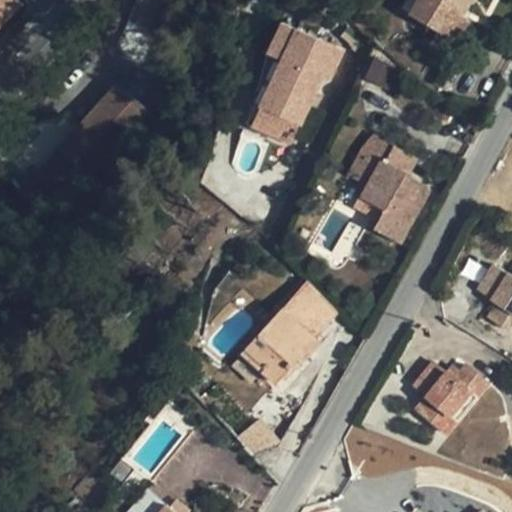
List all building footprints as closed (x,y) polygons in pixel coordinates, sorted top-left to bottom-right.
[(19,0),(0,0),(0,27),(23,4),(19,0)] [(420,0),(411,15),(455,42),(469,20),(463,17),(457,12),(464,0),(420,0)] [(473,0),(464,0),(457,12),(463,17),(473,0)] [(288,60),(303,31),(287,23),(272,53),(288,60)] [(333,84),(348,54),(303,31),(288,60),(264,108),(302,128),(326,80),(333,84)] [(144,56),(120,83),(148,113),(174,84),(144,56)] [(120,83),(117,86),(148,113),(120,83)] [(61,208),(148,113),(117,86),(31,180),(61,208)] [(302,128),(264,108),(257,122),(296,141),(302,128)] [(385,161),(393,146),(372,134),(363,148),(349,174),(368,184),(382,159),(385,161)] [(416,158),(393,146),(385,161),(407,172),(408,173),(416,158)] [(404,177),(407,172),(385,161),(382,159),(368,184),(361,196),(360,195),(354,206),(368,214),(374,204),(384,210),(374,228),(400,244),(429,192),(404,177)] [(511,275),(511,277),(489,263),(472,289),(490,301),(480,315),(501,329),(511,312),(511,275)] [(307,280),(283,307),(316,338),(317,339),(334,310),(307,280)] [(302,363),(307,358),(302,354),(316,338),(283,307),(246,348),(266,367),(262,371),(275,383),(293,363),(297,359),(302,363)] [(321,343),(317,339),(316,338),(302,354),(307,358),(321,343)] [(266,367),(246,348),(242,352),(262,371),(266,367)] [(302,363),(297,359),(293,363),(298,368),(302,363)] [(488,375),(465,360),(460,369),(454,377),(445,370),(433,362),(417,386),(430,395),(420,410),(439,422),(448,409),(454,413),(470,388),(477,392),(488,375)] [(450,362),(445,370),(454,377),(460,369),(450,362)] [(452,430),(477,392),(470,388),(454,413),(448,409),(439,422),(452,430)] [(161,412),(155,407),(146,419),(151,423),(161,412)] [(239,439),(254,455),(278,445),(280,443),(261,420),(239,439)] [(136,469),(123,457),(114,469),(127,480),(136,469)] [(159,511),(167,504),(149,488),(128,511),(159,511)] [(475,511),(463,499),(448,511),(445,511),(444,511),(442,511),(475,511)]
